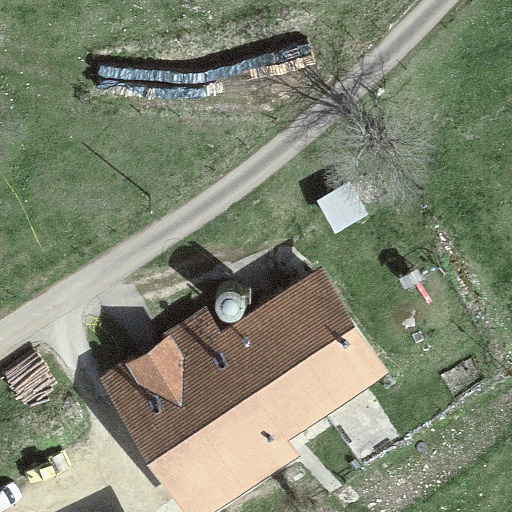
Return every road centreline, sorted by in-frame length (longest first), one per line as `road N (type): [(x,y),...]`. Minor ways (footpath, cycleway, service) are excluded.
road 1 (track): [(309,105),(0,326)]
road 2 (track): [(418,0),(309,105)]
